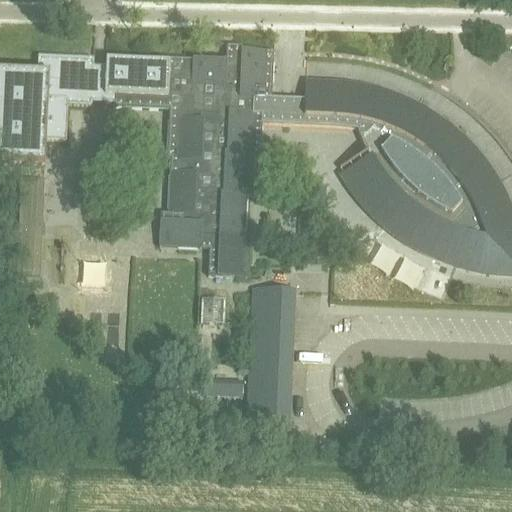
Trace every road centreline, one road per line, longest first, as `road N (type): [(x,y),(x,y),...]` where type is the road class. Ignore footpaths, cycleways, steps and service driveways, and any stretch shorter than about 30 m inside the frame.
road 1 (residential): [(511,354),(375,344),(347,352),(338,390),(362,426),(392,431),(511,415)]
road 2 (residential): [(463,24),(98,16)]
